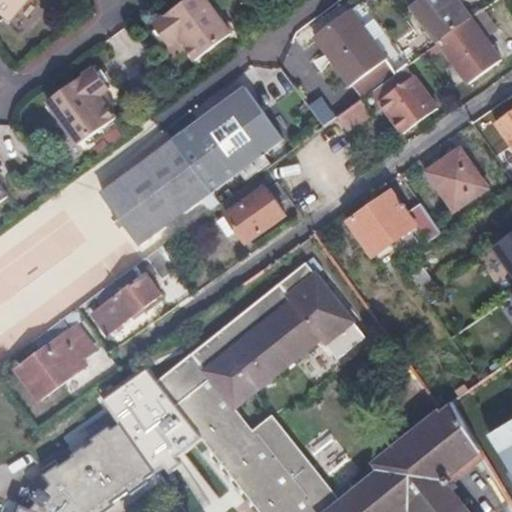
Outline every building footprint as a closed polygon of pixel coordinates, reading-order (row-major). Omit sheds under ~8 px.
[(0,0),(0,11),(10,20),(27,0),(0,0)] [(196,62),(233,34),(207,0),(188,0),(154,25),(170,46),(175,42),(179,39),(187,49),(196,62)] [(440,43),(470,20),(455,0),(420,0),(410,7),(437,44),(440,43)] [(472,19),(475,17),(462,0),(455,0),(470,20),(472,19)] [(498,29),(484,10),(475,17),(472,19),(486,37),(498,29)] [(397,74),(351,11),(316,37),(364,99),(372,93),(397,74)] [(471,84),(503,61),(486,37),(472,19),(470,20),(440,43),(471,84)] [(182,52),(187,49),(179,39),(175,42),(182,52)] [(80,144),(117,118),(108,105),(101,95),(105,92),(111,88),(95,67),(48,101),(80,144)] [(404,134),(438,109),(415,77),(380,102),(404,134)] [(213,192),(284,139),(246,87),(103,193),(141,245),(201,200),(213,192)] [(112,102),(105,92),(101,95),(108,105),(112,102)] [(379,103),(372,93),(364,99),(362,101),(369,111),(379,103)] [(369,111),(362,101),(338,118),(350,134),(373,116),(369,111)] [(511,113),(498,123),(511,143),(511,113)] [(490,188),(462,148),(428,172),(456,212),(490,188)] [(0,203),(9,197),(0,184),(0,168),(3,167),(0,162),(0,203)] [(288,217),(259,176),(221,204),(227,212),(238,227),(250,244),(288,217)] [(375,257),(416,228),(427,244),(442,234),(421,205),(409,214),(392,190),(349,221),(375,257)] [(221,203),(213,192),(201,200),(211,211),(221,203)] [(227,234),(238,227),(227,212),(217,220),(227,234)] [(511,279),(511,235),(492,248),(511,279)] [(176,271),(160,249),(95,297),(102,306),(93,313),(109,335),(164,296),(147,273),(155,268),(164,280),(176,271)] [(471,511),(445,480),(482,450),(453,402),(376,463),(381,470),(342,501),(274,415),(254,430),(236,408),(322,339),(339,359),(367,337),(307,262),(159,381),(201,440),(259,511),(405,511),(411,508),(414,511),(471,511)] [(435,287),(423,270),(412,277),(424,295),(435,287)] [(40,401),(89,365),(84,359),(97,349),(78,324),(17,370),(40,401)] [(150,368),(106,399),(123,423),(157,471),(201,440),(159,381),(150,368)] [(511,421),(492,434),(511,466),(511,421)] [(107,511),(116,506),(115,502),(131,491),(133,494),(150,482),(148,479),(157,471),(123,423),(114,429),(111,426),(94,439),(95,442),(88,448),(86,446),(74,455),(74,456),(61,466),(59,465),(45,475),(52,485),(46,492),(54,498),(46,508),(39,502),(33,509),(22,505),(19,511),(107,511)] [(39,502),(46,508),(54,498),(46,492),(42,488),(34,498),(39,502)]
